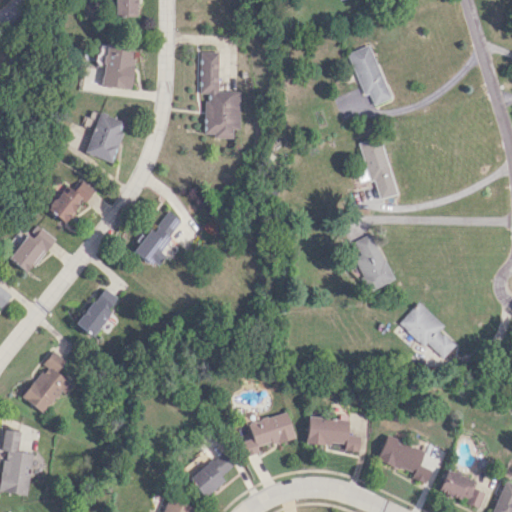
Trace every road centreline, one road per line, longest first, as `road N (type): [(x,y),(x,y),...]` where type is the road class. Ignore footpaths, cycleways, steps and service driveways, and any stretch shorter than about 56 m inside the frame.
road 1 (residential): [(0,361),(141,175),(165,96),(166,0)]
road 2 (residential): [(393,511),(312,485),(264,497),(243,511)]
road 3 (residential): [(468,0),(511,137)]
